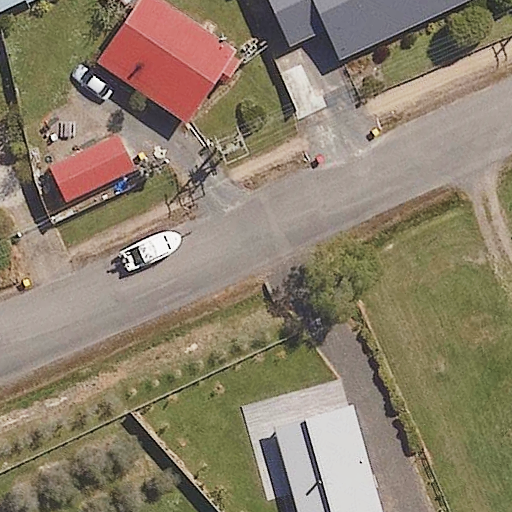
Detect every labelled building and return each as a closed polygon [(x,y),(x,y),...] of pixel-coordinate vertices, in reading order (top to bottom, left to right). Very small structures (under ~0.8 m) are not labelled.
[(0,0),(0,13),(30,0),(0,0)] [(138,0),(97,58),(185,122),(220,75),(227,80),(242,59),(160,0),(138,0)] [(465,0),(269,0),(290,45),(326,28),(340,58),(465,0)] [(48,167),(65,202),(136,167),(118,132),(48,167)] [(381,511),(352,407),(274,428),(298,511),(381,511)]
